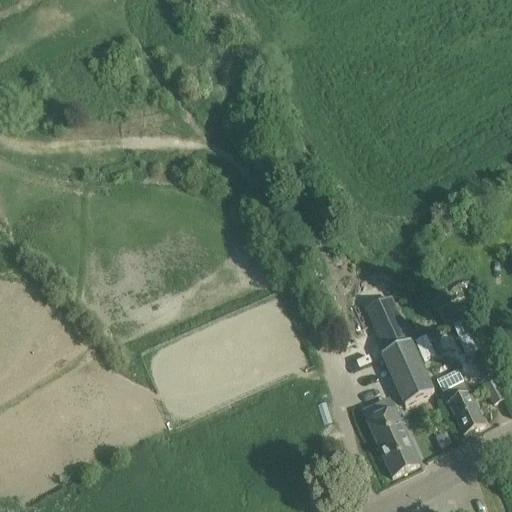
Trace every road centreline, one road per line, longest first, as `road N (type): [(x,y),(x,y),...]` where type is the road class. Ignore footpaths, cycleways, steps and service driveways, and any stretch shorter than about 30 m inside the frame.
road 1 (track): [(376,511),(323,353),(245,175),(215,148),(31,148),(0,119)]
road 2 (unclassified): [(511,439),(378,511)]
